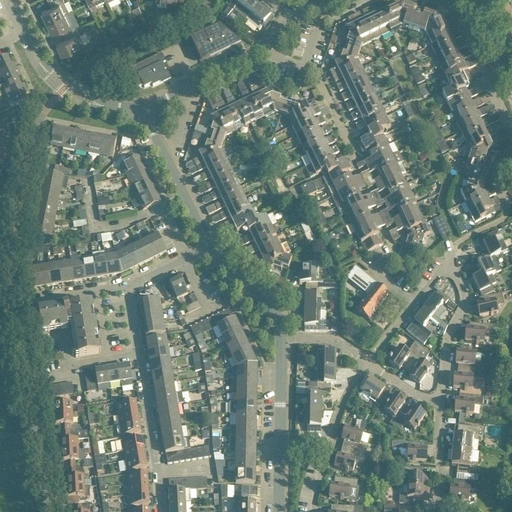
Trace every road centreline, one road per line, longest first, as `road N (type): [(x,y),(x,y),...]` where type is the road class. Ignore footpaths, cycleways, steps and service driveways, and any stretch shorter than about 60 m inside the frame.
road 1 (residential): [(278,511),(280,339)]
road 2 (residential): [(186,254),(161,208),(94,229),(88,186)]
road 3 (residential): [(311,511),(335,415),(371,362)]
road 4 (residential): [(159,511),(137,354)]
road 5 (residential): [(143,110),(106,106),(64,88),(22,32)]
road 6 (residential): [(207,244),(143,110)]
road 7 (residential): [(445,398),(450,337),(466,306),(458,282),(440,270)]
road 8 (residential): [(258,53),(143,110)]
road 9 (residential): [(280,339),(265,298),(207,244)]
